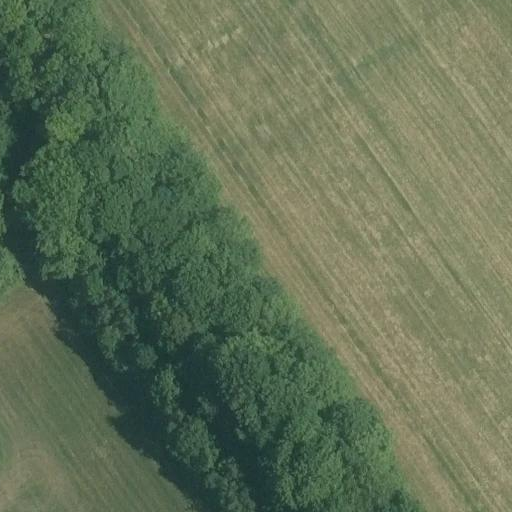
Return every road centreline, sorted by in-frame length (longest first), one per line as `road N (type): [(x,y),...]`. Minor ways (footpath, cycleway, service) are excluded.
road 1 (unclassified): [(348,511),(0,3)]
road 2 (track): [(107,159),(0,223)]
